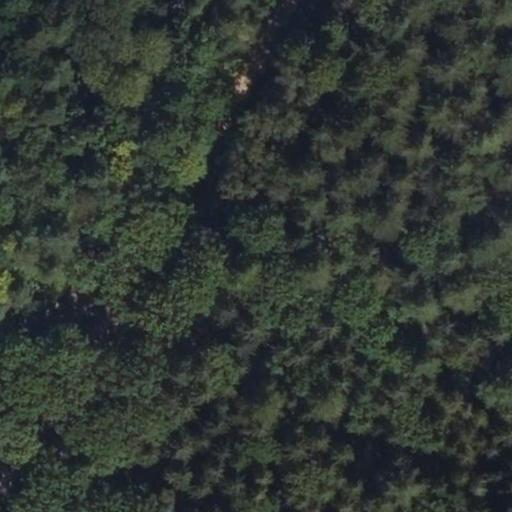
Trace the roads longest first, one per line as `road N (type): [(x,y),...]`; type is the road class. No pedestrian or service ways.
road 1 (track): [(136,262),(295,0)]
road 2 (track): [(0,507),(136,262)]
